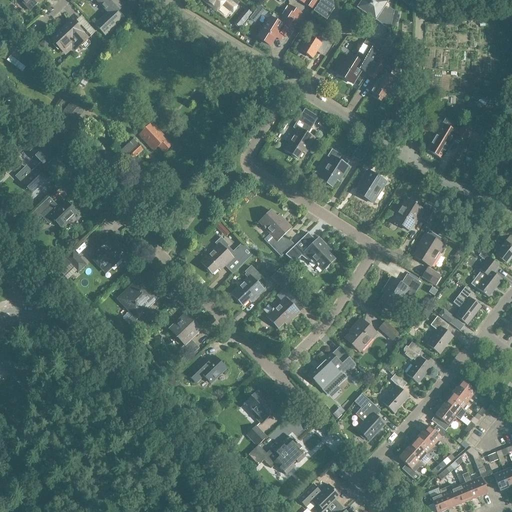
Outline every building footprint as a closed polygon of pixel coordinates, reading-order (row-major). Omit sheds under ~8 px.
[(19,0),(30,11),(41,0),(19,0)] [(120,0),(95,0),(108,13),(95,25),(106,38),(116,29),(114,27),(123,18),(118,12),(125,5),(120,0)] [(202,0),(216,11),(222,4),(232,12),(236,7),(235,6),(227,0),(202,0)] [(305,0),(304,3),(313,9),(318,0),(305,0)] [(321,0),(313,11),(327,20),(334,9),(333,2),(334,0),(321,0)] [(390,28),(394,11),(389,7),(387,9),(384,7),(387,3),(383,0),(361,0),(362,2),(358,8),(363,11),(363,14),(367,17),(368,15),(387,28),(390,29),(390,28)] [(260,6),(253,14),(258,18),(265,10),(260,6)] [(270,46),(275,37),(278,32),(283,35),(287,38),(293,27),(301,14),(288,6),(278,23),(270,18),(258,38),(270,46)] [(394,11),(390,28),(397,30),(401,11),(394,10),(394,11)] [(73,42),(78,48),(88,39),(83,34),(71,20),(60,31),(61,32),(52,41),(62,52),(73,42)] [(308,36),(299,51),(312,59),(317,51),(324,56),(334,42),(316,31),(311,38),(308,36)] [(388,41),(377,59),(379,60),(380,61),(388,48),(395,38),(389,34),(389,37),(386,41),(388,41)] [(388,41),(386,41),(366,39),(357,54),(359,55),(356,61),(347,56),(343,62),(345,63),(338,75),(352,84),(361,70),(368,74),(375,64),(377,59),(388,41)] [(26,66),(10,55),(7,59),(23,71),(26,66)] [(380,61),(379,60),(369,76),(375,79),(376,79),(378,80),(371,92),(374,94),(381,82),(394,90),(388,99),(394,102),(401,93),(394,89),(398,83),(388,77),(392,72),(383,67),(385,64),(380,61)] [(4,67),(21,78),(24,73),(7,62),(4,67)] [(10,75),(0,67),(0,75),(6,80),(10,75)] [(78,86),(82,89),(89,79),(86,76),(78,86)] [(381,82),(374,94),(372,96),(385,104),(388,99),(394,90),(381,82)] [(71,92),(69,90),(58,105),(61,107),(71,92)] [(63,113),(52,126),(62,135),(73,121),(74,123),(87,108),(74,98),(73,99),(62,112),(63,113)] [(62,108),(61,107),(58,105),(57,104),(54,109),(50,106),(41,118),(51,125),(62,108)] [(39,108),(35,105),(26,115),(30,119),(39,108)] [(296,130),(283,150),(298,159),(303,151),(302,151),(305,147),(308,148),(314,139),(307,134),(318,117),(305,109),(292,128),(296,130)] [(453,141),(462,146),(473,127),(465,122),(453,141)] [(152,123),(138,136),(153,151),(157,147),(164,153),(172,145),(152,123)] [(426,152),(440,160),(455,134),(441,126),(426,152)] [(135,146),(136,144),(132,140),(120,151),(124,156),(131,149),(129,147),(132,144),(135,146)] [(41,163),(21,182),(32,194),(52,175),(43,166),(57,152),(46,141),(32,154),(41,163)] [(142,150),(136,144),(135,146),(132,144),(129,147),(131,149),(124,156),(130,162),(142,150)] [(360,144),(352,156),(361,162),(369,150),(360,144)] [(331,159),(318,179),(332,188),(337,180),(340,175),(343,177),(349,167),(342,163),(343,161),(340,159),(342,156),(332,150),(327,157),(331,159)] [(370,150),(361,164),(371,170),(380,157),(370,150)] [(364,182),(357,194),(372,203),(386,182),(369,172),(363,181),(364,182)] [(49,198),(30,215),(35,220),(40,216),(49,225),(54,220),(61,227),(76,213),(64,202),(58,208),(49,198)] [(407,200),(393,221),(409,231),(416,219),(417,220),(419,218),(427,223),(435,210),(425,203),(422,209),(407,200)] [(271,211),(259,223),(273,238),(267,244),(277,253),(281,257),(294,245),(284,235),(291,228),(283,219),(281,222),(277,218),(271,211)] [(478,222),(473,228),(477,231),(482,225),(478,222)] [(507,241),(496,255),(507,265),(511,258),(511,227),(508,224),(500,235),(507,241)] [(422,246),(414,257),(430,267),(443,246),(442,245),(445,240),(430,231),(427,235),(420,245),(422,246)] [(308,233),(285,255),(295,262),(301,256),(310,262),(312,260),(323,271),(335,259),(329,253),(328,253),(325,249),(327,247),(319,239),(316,241),(308,233)] [(98,254),(93,259),(100,266),(113,253),(118,259),(126,251),(114,239),(110,243),(105,237),(93,249),(98,254)] [(217,246),(200,262),(212,275),(218,268),(222,264),(224,266),(233,259),(224,250),(229,246),(221,237),(214,243),(217,246)] [(240,251),(235,256),(243,264),(254,254),(242,242),(237,248),(240,251)] [(73,251),(63,259),(78,273),(87,265),(73,251)] [(486,275),(476,288),(488,298),(502,280),(493,273),(499,266),(482,253),(479,256),(484,260),(486,258),(487,259),(479,270),(486,275)] [(282,267),(271,278),(279,286),(289,275),(282,267)] [(427,268),(421,278),(434,287),(442,277),(427,268)] [(248,278),(231,294),(243,306),(249,300),(253,296),(255,298),(264,290),(255,282),(260,277),(252,269),(245,275),(248,278)] [(385,294),(380,302),(394,311),(406,293),(413,297),(421,284),(407,275),(401,284),(391,278),(385,288),(388,290),(385,295),(385,294)] [(138,281),(119,299),(130,310),(129,312),(133,316),(126,322),(136,332),(146,322),(139,315),(157,298),(146,287),(145,288),(138,281)] [(465,287),(453,302),(460,308),(455,316),(467,325),(480,307),(472,301),(476,296),(465,287)] [(278,329),(284,322),(288,319),(290,321),(299,313),(292,306),(297,301),(284,288),(276,296),(281,302),(266,316),(278,329)] [(186,314),(169,330),(184,345),(181,348),(190,357),(199,348),(191,340),(201,330),(186,314)] [(438,331),(427,345),(439,355),(453,337),(445,331),(449,326),(437,317),(430,326),(438,331)] [(355,330),(346,340),(359,352),(376,333),(361,320),(354,329),(355,330)] [(385,322),(380,328),(393,341),(398,335),(385,322)] [(406,346),(402,352),(412,361),(413,360),(416,362),(405,375),(417,384),(431,366),(418,356),(422,350),(412,343),(408,348),(406,346)] [(321,367),(311,377),(322,389),(340,372),(344,376),(355,365),(346,356),(339,363),(331,355),(320,365),(321,367)] [(200,361),(187,374),(196,384),(204,376),(211,383),(226,369),(214,357),(205,366),(200,361)] [(10,361),(1,369),(7,375),(16,367),(10,361)] [(361,373),(356,367),(348,374),(354,381),(361,373)] [(31,385),(18,370),(11,376),(24,391),(31,385)] [(397,387),(382,403),(393,413),(408,397),(401,390),(406,384),(393,371),(390,374),(393,377),(390,380),(397,387)] [(169,387),(175,382),(172,379),(167,384),(169,387)] [(461,381),(455,389),(469,400),(475,392),(461,381)] [(175,382),(169,387),(174,391),(179,386),(175,382)] [(469,400),(455,389),(448,398),(462,409),(469,400)] [(258,391),(245,404),(256,415),(254,416),(261,424),(277,408),(270,401),(269,403),(258,391)] [(364,439),(366,439),(369,442),(384,425),(375,416),(379,411),(368,400),(362,394),(354,402),(361,408),(356,415),(364,422),(356,430),(359,433),(359,434),(360,436),(361,438),(363,439),(364,439)] [(448,398),(442,407),(456,417),(459,420),(462,417),(466,411),(462,409),(448,398)] [(483,405),(477,413),(481,417),(488,408),(483,405)] [(456,417),(442,407),(435,416),(438,418),(434,423),(445,431),(456,417)] [(470,422),(464,430),(468,434),(475,425),(470,422)] [(428,426),(421,434),(434,446),(442,437),(443,437),(446,434),(445,433),(437,426),(433,430),(428,426)] [(258,446),(259,445),(266,438),(256,427),(247,435),(258,446)] [(421,434),(414,442),(427,454),(428,455),(432,451),(433,451),(436,451),(438,449),(434,446),(421,434)] [(259,445),(258,446),(250,454),(249,455),(259,465),(264,460),(272,469),(276,465),(286,475),(305,456),(299,450),(302,448),(291,437),(283,444),(281,443),(268,455),(259,445)] [(463,441),(460,444),(465,449),(469,446),(463,441)] [(414,442),(406,450),(419,462),(427,454),(414,442)] [(490,484),(485,472),(477,452),(471,447),(466,452),(472,457),(480,477),(471,481),(478,498),(487,494),(484,486),(490,484)] [(406,450),(399,458),(406,465),(402,469),(411,478),(415,481),(419,477),(415,473),(414,472),(419,468),(421,467),(423,466),(419,462),(406,450)] [(498,460),(495,454),(488,457),(491,463),(498,460)] [(439,465),(442,469),(447,465),(443,461),(439,465)] [(450,465),(442,473),(445,476),(445,477),(453,470),(453,469),(450,465)] [(511,486),(511,467),(503,471),(510,487),(511,486)] [(510,487),(503,471),(493,475),(490,470),(485,472),(490,484),(495,482),(499,492),(510,487)] [(466,483),(461,486),(467,502),(478,498),(471,481),(468,473),(462,475),(466,483)] [(340,511),(343,509),(335,500),(339,496),(328,485),(320,493),(313,485),(298,499),(305,507),(312,501),(318,507),(314,511),(340,511)] [(461,486),(451,490),(457,506),(467,502),(461,486)] [(449,487),(440,491),(441,494),(447,510),(457,506),(451,490),(449,487)] [(428,493),(422,495),(427,506),(433,503),(436,511),(442,511),(447,510),(441,494),(430,498),(428,493)]
